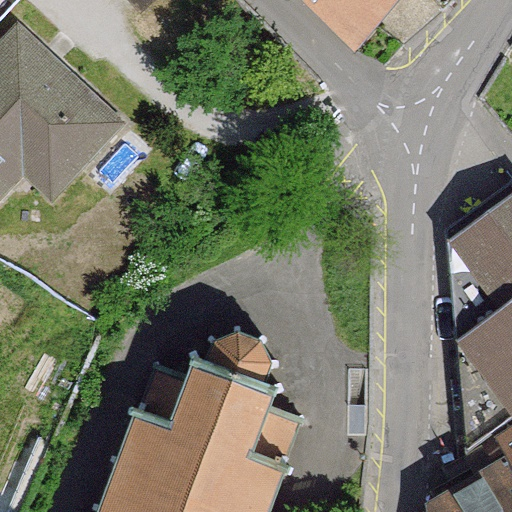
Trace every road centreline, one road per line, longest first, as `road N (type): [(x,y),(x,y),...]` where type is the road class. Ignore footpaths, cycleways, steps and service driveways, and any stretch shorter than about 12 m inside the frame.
road 1 (residential): [(399,511),(426,114)]
road 2 (residential): [(426,114),(362,91),(268,0)]
